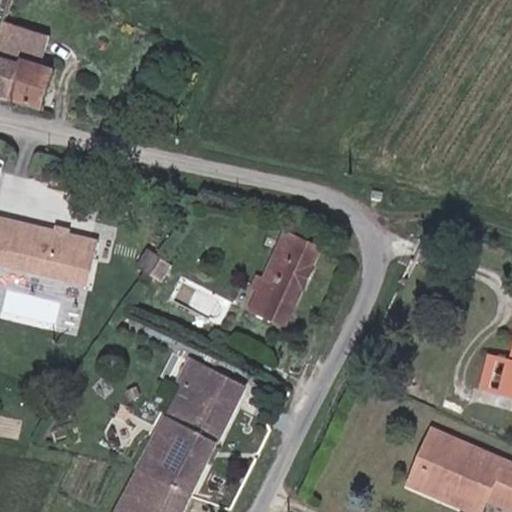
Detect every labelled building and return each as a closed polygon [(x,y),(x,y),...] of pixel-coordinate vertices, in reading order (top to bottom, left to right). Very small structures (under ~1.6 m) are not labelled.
[(2,0),(0,10),(0,38),(43,51),(56,0),(2,0)] [(0,92),(2,93),(16,53),(0,47),(0,92)] [(2,93),(29,100),(40,61),(16,53),(2,93)] [(133,101),(147,106),(153,86),(139,82),(133,101)] [(377,202),(380,195),(366,190),(364,198),(377,202)] [(78,229),(0,210),(0,252),(53,265),(50,279),(65,283),(78,229)] [(308,244),(275,227),(252,270),(246,267),(241,278),(246,281),(236,300),(270,318),(290,279),(296,282),(308,259),(302,256),(308,244)] [(152,277),(161,262),(150,255),(140,270),(152,277)] [(511,318),(502,356),(492,394),(507,398),(501,422),(511,424),(511,318)] [(462,386),(492,394),(502,356),(472,348),(462,386)] [(168,381),(129,459),(180,486),(214,417),(230,424),(245,392),(175,355),(163,378),(168,381)] [(511,511),(511,465),(422,423),(394,482),(431,499),(439,481),(502,508),(511,511)] [(169,507),(180,486),(129,459),(118,480),(169,507)] [(101,511),(166,511),(169,507),(118,480),(101,511)] [(460,511),(500,511),(502,508),(439,481),(431,499),(460,511)]
